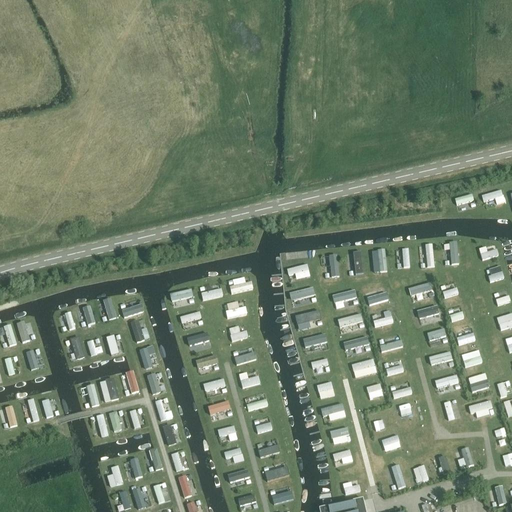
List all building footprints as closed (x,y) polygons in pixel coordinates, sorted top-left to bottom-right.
[(500,193),(479,197),(480,204),(492,202),(493,207),(502,206),(500,193)] [(452,202),(454,208),(471,203),(469,197),(452,202)] [(483,249),(475,251),(479,263),(496,257),(494,252),(485,255),(483,249)] [(420,251),(414,253),(418,268),(424,266),(420,251)] [(383,268),(400,264),(399,258),(382,262),(383,268)] [(321,278),(335,277),(334,260),(320,261),(320,270),(321,270),(321,278)] [(346,272),(358,271),(357,261),(352,261),(352,266),(346,266),(346,272)] [(500,274),(485,279),(487,285),(502,281),(500,274)] [(461,278),(463,288),(473,286),(472,276),(461,278)] [(286,281),(287,288),(304,286),(304,280),(286,281)] [(231,289),(232,296),(250,294),(249,287),(231,289)] [(319,309),(321,315),(334,312),(328,291),(316,295),(319,309)] [(422,302),(436,298),(435,291),(421,295),(422,302)] [(305,292),(287,294),(289,306),(307,304),(305,292)] [(169,303),(187,301),(186,294),(168,297),(169,303)] [(337,298),(337,305),(344,304),(344,308),(355,307),(353,296),(337,298)] [(475,304),(481,303),(479,298),(468,301),(473,318),(479,317),(475,304)] [(436,299),(422,303),(424,307),(437,304),(436,299)] [(455,299),(445,302),(448,315),(458,313),(455,299)] [(506,299),(493,301),(494,307),(507,305),(506,299)] [(370,305),(372,312),(388,308),(387,302),(370,305)] [(109,303),(102,304),(107,321),(113,319),(109,303)] [(235,304),(222,306),(223,314),(222,314),(223,320),(244,317),(243,309),(236,310),(235,304)] [(393,307),(394,314),(410,310),(409,304),(393,307)] [(85,326),(92,324),(87,307),(81,309),(85,326)] [(120,319),(140,315),(139,307),(119,311),(120,319)] [(428,321),(441,317),(440,311),(426,315),(428,321)] [(179,327),(199,320),(197,314),(177,320),(179,327)] [(58,328),(60,334),(72,331),(69,315),(56,318),(58,328)] [(294,318),(295,325),(310,322),(309,315),(294,318)] [(498,333),(511,328),(511,319),(511,315),(494,321),(498,333)] [(409,317),(403,319),(405,325),(411,323),(409,317)] [(347,332),(361,330),(359,318),(345,321),(347,332)] [(391,320),(376,324),(378,330),(393,326),(391,320)] [(20,346),(27,345),(22,325),(15,326),(20,346)] [(229,344),(246,340),(244,333),(237,335),(236,328),(226,331),(229,344)] [(446,330),(432,334),(434,340),(448,336),(446,330)] [(0,338),(0,348),(10,346),(8,336),(0,338)] [(116,337),(105,339),(109,358),(120,356),(116,337)] [(188,341),(191,353),(207,349),(204,337),(188,341)] [(511,338),(502,342),(506,355),(511,353),(511,338)] [(63,343),(67,362),(79,360),(76,351),(79,350),(76,339),(69,341),(69,342),(63,343)] [(308,348),(310,355),(319,352),(315,339),(300,343),(302,350),(308,348)] [(406,350),(421,346),(420,339),(405,343),(406,350)] [(94,340),(83,343),(87,359),(98,357),(94,340)] [(365,343),(350,347),(353,358),(367,354),(365,343)] [(145,357),(150,356),(148,350),(137,353),(141,371),(148,369),(145,357)] [(38,362),(35,352),(23,355),(28,372),(36,369),(34,363),(38,362)] [(450,362),(455,361),(454,355),(440,357),(441,368),(450,367),(450,362)] [(234,367),(250,362),(249,356),(232,360),(234,367)] [(5,377),(18,375),(16,365),(15,366),(14,359),(2,361),(5,377)] [(388,369),(389,374),(403,371),(400,359),(386,362),(388,369)] [(320,361),(304,366),(306,372),(322,367),(320,361)] [(486,363),(490,379),(498,377),(494,361),(486,363)] [(194,365),(195,375),(215,373),(214,366),(209,367),(209,363),(194,365)] [(412,374),(427,369),(425,364),(410,369),(412,374)] [(372,368),(359,371),(361,384),(375,382),(372,368)] [(117,377),(120,387),(125,386),(128,396),(137,394),(131,373),(117,377)] [(459,373),(443,377),(444,383),(461,380),(459,373)] [(145,378),(149,397),(158,395),(155,380),(159,379),(158,375),(145,378)] [(239,389),(255,386),(254,380),(246,381),(245,375),(237,377),(239,389)] [(391,386),(407,383),(406,377),(389,380),(391,386)] [(218,393),(217,390),(223,389),(221,382),(200,386),(203,397),(218,393)] [(104,383),(97,385),(102,405),(109,404),(104,383)] [(505,383),(494,387),(499,399),(510,395),(505,383)] [(313,388),(315,396),(330,391),(328,384),(313,388)] [(362,390),(365,402),(378,399),(375,387),(362,390)] [(88,405),(82,407),(83,412),(94,408),(88,388),(83,390),(88,405)] [(490,389),(479,393),(482,403),(493,400),(490,389)] [(357,394),(342,396),(343,407),(358,405),(357,394)] [(459,407),(468,405),(466,398),(458,400),(459,407)] [(31,401),(25,403),(30,424),(36,423),(31,401)] [(511,401),(502,404),(505,419),(511,418),(509,407),(511,406),(511,401)] [(47,402),(39,404),(44,421),(52,418),(47,402)] [(244,413),(265,408),(263,402),(243,407),(244,413)] [(160,403),(153,405),(158,423),(165,421),(160,403)] [(381,404),(367,408),(370,420),(385,416),(381,404)] [(212,417),(226,413),(224,406),(210,411),(212,417)] [(2,410),(7,430),(16,428),(11,408),(2,410)] [(321,424),(338,420),(335,408),(318,413),(321,424)] [(398,412),(401,422),(415,418),(413,408),(398,412)] [(501,431),(495,409),(488,410),(493,433),(501,431)] [(138,411),(127,414),(131,432),(139,430),(135,417),(140,416),(138,411)] [(465,425),(472,423),(469,412),(462,414),(465,425)] [(105,417),(112,435),(120,432),(113,414),(105,417)] [(101,417),(87,420),(91,438),(97,436),(98,440),(106,438),(101,417)] [(443,421),(447,435),(458,432),(454,418),(443,421)] [(267,425),(260,427),(259,421),(251,423),(254,436),(269,432),(267,425)] [(373,425),(376,435),(386,432),(384,422),(373,425)] [(437,425),(425,428),(430,443),(436,441),(433,431),(438,429),(437,425)] [(162,429),(167,447),(178,444),(173,426),(162,429)] [(226,444),(234,442),(231,429),(214,432),(216,440),(225,438),(226,444)] [(343,431),(327,434),(328,440),(334,439),(335,444),(344,443),(343,431)] [(414,437),(416,436),(415,431),(406,433),(410,448),(417,447),(414,437)] [(382,454),(398,449),(395,438),(379,443),(382,454)] [(491,450),(507,445),(506,439),(489,443),(491,450)] [(358,456),(363,455),(365,460),(376,456),(373,445),(356,450),(358,456)] [(274,448),(256,454),(258,460),(276,455),(274,448)] [(221,454),(223,465),(231,464),(231,466),(241,464),(238,451),(221,454)] [(338,463),(339,466),(349,464),(347,452),(329,456),(331,465),(338,463)] [(180,453),(168,457),(173,474),(181,472),(178,463),(183,462),(180,453)] [(473,471),(481,465),(475,456),(467,462),(473,471)] [(498,460),(500,469),(511,466),(511,463),(511,457),(498,460)] [(132,481),(140,479),(134,458),(126,461),(132,481)] [(383,462),(384,469),(395,467),(395,472),(401,471),(399,459),(383,462)] [(446,475),(456,472),(454,463),(443,466),(446,475)] [(260,470),(263,483),(283,477),(279,464),(260,470)] [(109,477),(104,478),(106,489),(119,487),(116,469),(107,470),(109,477)] [(181,501),(189,498),(183,478),(175,481),(181,501)] [(246,478),(225,480),(226,488),(247,485),(246,478)] [(401,494),(407,492),(404,478),(391,481),(393,488),(399,486),(401,494)] [(336,483),(337,493),(352,492),(352,485),(344,486),(344,482),(336,483)] [(369,485),(370,493),(377,492),(379,499),(384,498),(381,483),(369,485)] [(151,488),(153,506),(160,505),(158,487),(151,488)] [(138,495),(143,494),(142,489),(130,492),(133,511),(138,511),(141,511),(138,495)] [(499,490),(492,492),(496,509),(503,507),(499,490)] [(122,493),(110,497),(113,507),(114,511),(123,511),(128,511),(122,493)] [(236,511),(251,507),(249,501),(234,505),(236,511)] [(332,507),(319,511),(364,511),(362,501),(332,507)]
